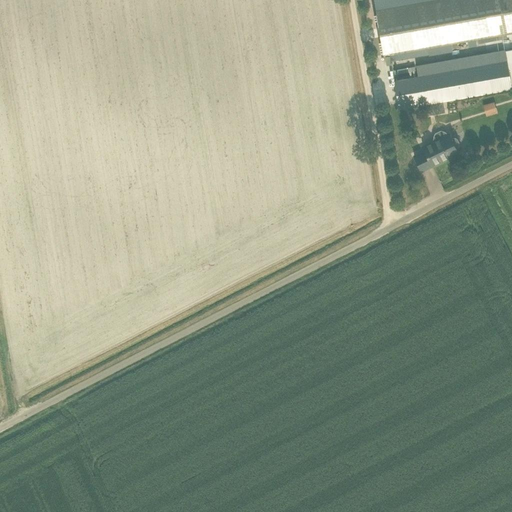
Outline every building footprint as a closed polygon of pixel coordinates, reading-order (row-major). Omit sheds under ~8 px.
[(511,0),(373,0),(384,55),(511,31),(511,0)] [(507,61),(394,80),(399,108),(424,104),(443,100),(511,88),(507,61)] [(443,100),(424,104),(426,115),(445,112),(443,100)] [(494,101),(482,104),(485,116),(497,112),(494,101)] [(434,136),(434,140),(422,145),(425,150),(414,155),(421,171),(442,161),(442,159),(457,151),(456,147),(457,146),(459,145),(459,143),(457,139),(455,137),(453,137),(451,138),(448,133),(447,133),(444,130),(441,130),(435,132),(434,136)]
